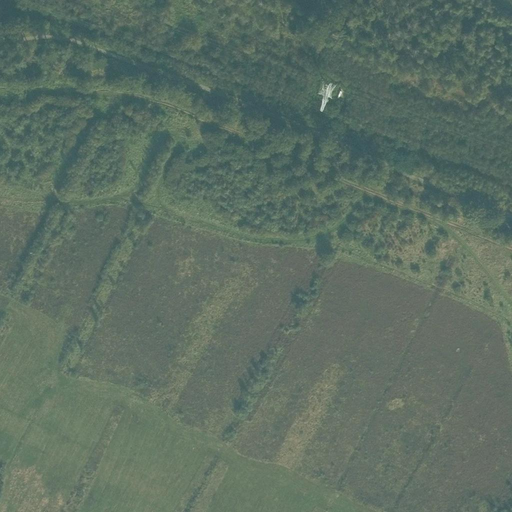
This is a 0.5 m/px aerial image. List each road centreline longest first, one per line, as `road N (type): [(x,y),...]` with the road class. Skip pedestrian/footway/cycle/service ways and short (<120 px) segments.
road 1 (track): [(367,191),(155,98),(0,87)]
road 2 (track): [(318,239),(232,233),(136,200),(0,194)]
road 3 (track): [(511,324),(318,239)]
road 4 (track): [(164,210),(161,184),(175,146),(169,135),(130,200)]
